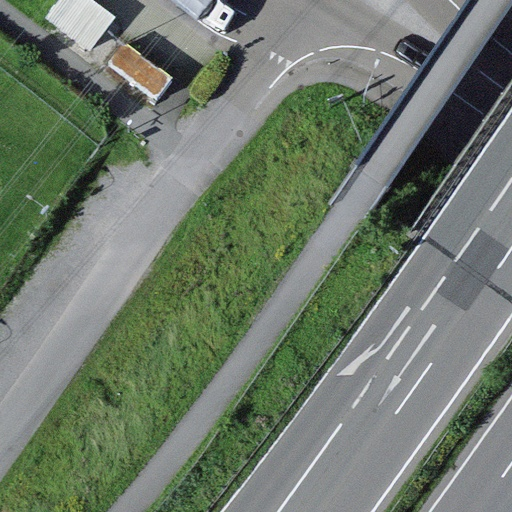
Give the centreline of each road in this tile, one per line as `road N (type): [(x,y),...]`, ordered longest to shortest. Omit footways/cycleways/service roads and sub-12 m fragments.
road 1 (unclassified): [(0,460),(208,155),(332,0)]
road 2 (motorway): [(511,263),(411,405)]
road 3 (motorway): [(411,405),(276,511)]
road 4 (secondary): [(511,87),(394,0)]
road 5 (motorway): [(411,405),(331,511)]
